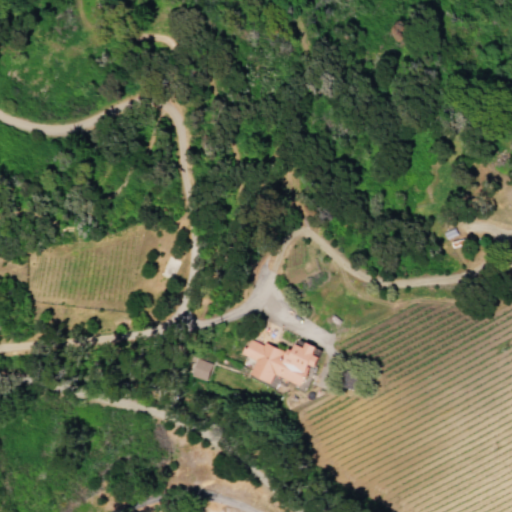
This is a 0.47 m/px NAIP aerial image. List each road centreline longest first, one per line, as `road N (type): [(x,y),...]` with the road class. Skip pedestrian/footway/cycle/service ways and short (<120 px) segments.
road 1 (residential): [(184,321),(76,340),(36,365),(42,386),(149,410),(203,434),(291,511)]
road 2 (residential): [(0,116),(16,127),(79,125),(132,99),(169,100),(178,119),(193,258),(184,321)]
